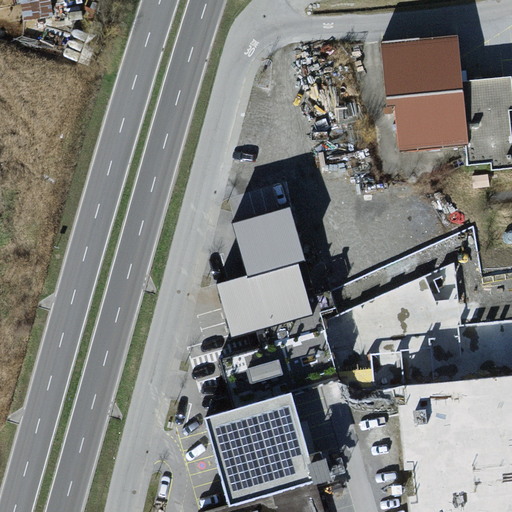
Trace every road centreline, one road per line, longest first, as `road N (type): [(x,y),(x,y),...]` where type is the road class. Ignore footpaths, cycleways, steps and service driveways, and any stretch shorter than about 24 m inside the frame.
road 1 (residential): [(119,511),(241,46),(264,30),(511,7)]
road 2 (primary): [(159,0),(13,511)]
road 3 (primary): [(62,511),(206,0)]
